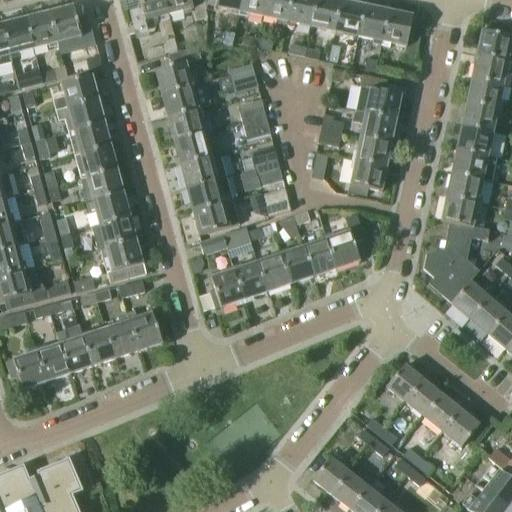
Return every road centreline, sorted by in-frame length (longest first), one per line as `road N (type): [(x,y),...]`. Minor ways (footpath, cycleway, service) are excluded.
road 1 (residential): [(196,371),(101,0)]
road 2 (residential): [(384,306),(452,0)]
road 3 (residential): [(0,454),(196,371)]
road 4 (residential): [(196,371),(351,309),(384,306)]
road 5 (residential): [(268,484),(391,331)]
road 6 (residential): [(502,416),(391,331)]
